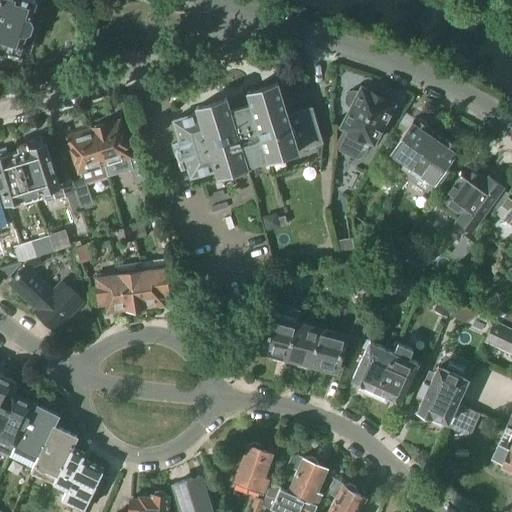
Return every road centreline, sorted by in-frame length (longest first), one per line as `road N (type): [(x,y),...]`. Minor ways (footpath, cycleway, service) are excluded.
road 1 (unknown): [(135,71),(187,210),(219,235),(257,235),(294,224),(311,202),(297,98),(320,38)]
road 2 (residential): [(249,11),(415,73),(511,123)]
road 3 (residential): [(0,113),(216,45),(249,11)]
road 4 (residential): [(440,511),(339,425),(276,404),(230,401)]
road 5 (residential): [(64,370),(105,441),(138,457),(178,447),(230,401)]
road 6 (residential): [(230,401),(193,355),(152,334),(125,337),(64,370)]
road 7 (residential): [(230,401),(99,384),(64,370)]
